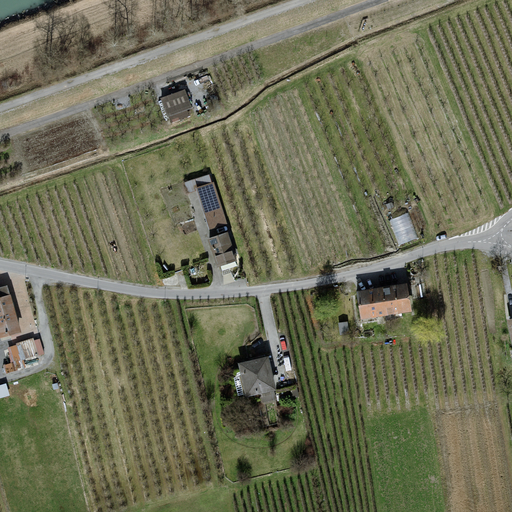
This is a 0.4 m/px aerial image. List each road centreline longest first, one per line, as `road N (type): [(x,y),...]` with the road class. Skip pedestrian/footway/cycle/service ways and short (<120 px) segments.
road 1 (unclassified): [(496,239),(309,283),(184,295),(0,263)]
road 2 (track): [(376,0),(0,136)]
road 3 (track): [(302,0),(0,108)]
road 4 (track): [(171,142),(0,199)]
